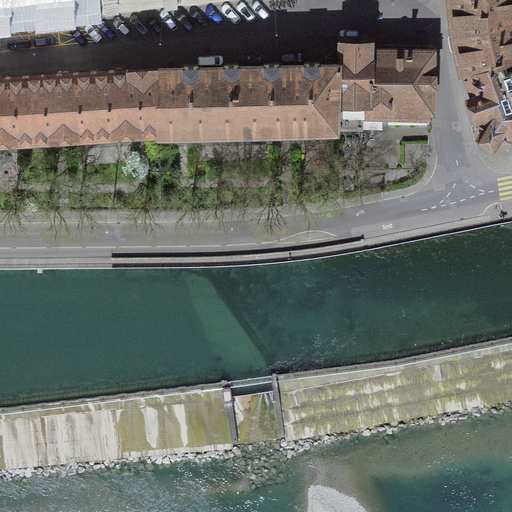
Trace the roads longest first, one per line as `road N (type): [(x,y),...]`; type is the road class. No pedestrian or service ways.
road 1 (residential): [(0,55),(286,34),(354,13),(416,8),(438,26),(466,199)]
road 2 (residential): [(466,199),(284,233),(0,240)]
